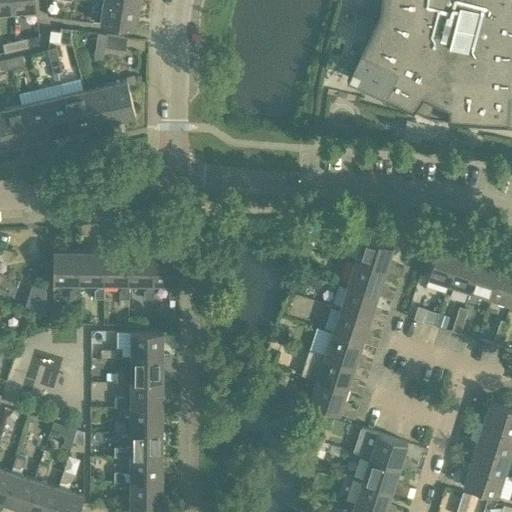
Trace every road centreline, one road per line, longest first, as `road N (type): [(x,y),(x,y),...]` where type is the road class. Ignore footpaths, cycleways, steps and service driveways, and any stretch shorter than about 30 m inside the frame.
road 1 (residential): [(511,213),(468,199),(172,172)]
road 2 (residential): [(419,511),(460,386),(511,369)]
road 3 (residential): [(0,195),(124,193),(172,172)]
road 4 (residential): [(177,0),(172,172)]
